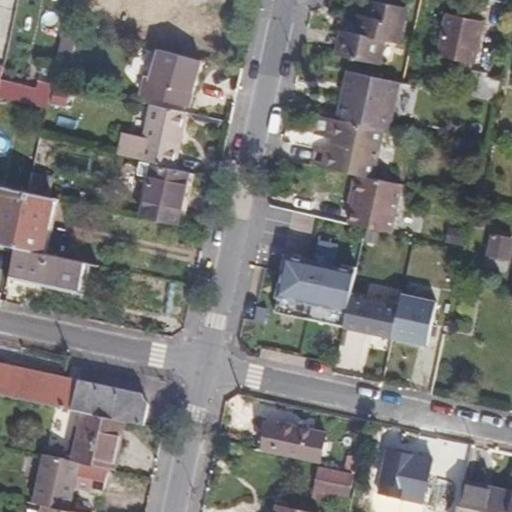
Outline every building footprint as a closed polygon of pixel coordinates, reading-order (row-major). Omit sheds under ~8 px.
[(384,68),(398,11),(366,3),(362,18),(353,16),(348,35),(336,32),(333,42),(330,56),(384,68)] [(442,15),(434,49),(468,57),(476,23),(462,19),(442,15)] [(66,30),(71,31),(72,24),(60,21),(58,28),(66,30)] [(63,46),(66,30),(58,28),(55,44),(63,46)] [(219,61),(223,41),(175,31),(171,51),(219,61)] [(187,83),(193,63),(155,51),(146,79),(139,78),(135,90),(142,96),(180,106),(187,83)] [(377,129),(381,130),(391,83),(345,73),(341,91),(334,120),(377,129)] [(489,103),(493,82),(463,76),(458,97),(489,103)] [(0,98),(41,108),(42,102),(45,88),(30,84),(29,89),(0,82),(0,98)] [(45,88),(42,102),(61,106),(64,92),(45,88)] [(175,137),(180,113),(147,106),(140,139),(115,134),(111,154),(136,159),(135,163),(168,170),(175,137)] [(330,119),(312,115),(307,137),(325,141),(330,119)] [(339,173),(366,179),(377,129),(334,120),(330,119),(325,141),(324,147),(322,155),(319,169),(339,173)] [(305,151),(302,165),(319,169),(322,155),(305,151)] [(170,225),(171,225),(176,200),(181,172),(168,170),(135,163),(132,178),(143,180),(135,218),(170,225)] [(369,229),(379,182),(366,179),(339,173),(335,193),(329,220),(369,229)] [(0,248),(10,251),(10,250),(21,198),(0,193),(0,248)] [(10,250),(27,254),(34,221),(39,199),(22,195),(21,198),(10,250)] [(489,238),(485,258),(502,262),(506,242),(489,238)] [(77,279),(80,265),(78,265),(27,254),(10,250),(10,251),(4,276),(74,291),(77,279)] [(269,314),(340,329),(352,273),(281,258),(276,281),(269,314)] [(0,395),(74,413),(76,410),(82,377),(0,360),(0,395)] [(144,391),(82,377),(76,410),(147,424),(152,400),(144,391)] [(76,410),(65,457),(115,469),(126,421),(76,410)] [(260,435),(257,452),(315,464),(321,434),(263,423),(260,435)] [(387,469),(390,455),(383,453),(380,467),(387,469)] [(427,463),(390,455),(387,469),(380,467),(377,477),(401,483),(399,491),(420,496),(427,463)] [(23,505),(39,508),(57,511),(62,487),(87,493),(88,490),(99,492),(102,477),(91,474),(91,471),(67,466),(65,457),(34,456),(23,505)] [(354,473),(357,458),(346,456),(342,470),(354,473)] [(348,499),(354,473),(342,470),(318,465),(315,478),(312,491),(331,495),(348,499)] [(452,511),(502,511),(507,493),(458,483),(452,511)] [(502,511),(511,511),(511,489),(508,488),(507,493),(502,511)] [(329,503),(331,495),(312,491),(310,499),(329,503)]
